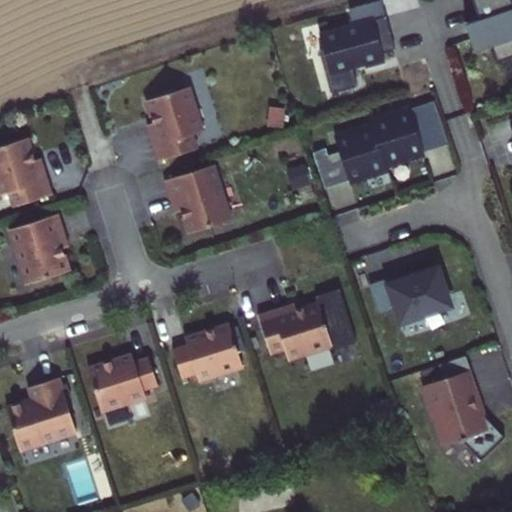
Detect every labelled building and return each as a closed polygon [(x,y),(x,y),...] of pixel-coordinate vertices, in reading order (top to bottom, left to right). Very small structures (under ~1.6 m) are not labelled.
[(511,0),(473,0),(477,9),(463,14),(475,51),(492,45),(510,39),(511,44),(511,0)] [(387,16),(320,34),(324,49),(320,50),(332,93),(358,86),(353,67),(365,63),(366,66),(385,60),(383,53),(396,50),(387,16)] [(511,44),(510,39),(492,45),(498,62),(511,56),(511,44)] [(153,125),(163,155),(201,143),(196,129),(207,125),(193,81),(151,94),(160,123),(153,125)] [(412,102),(372,116),(390,167),(424,154),(421,146),(443,138),(433,111),(417,117),(412,102)] [(390,167),(372,116),(331,131),(336,145),(315,153),(328,189),(390,167)] [(14,202),(52,190),(43,160),(36,162),(27,133),(0,141),(0,190),(9,187),(14,202)] [(230,217),(212,162),(163,178),(171,204),(178,201),(187,230),(230,217)] [(68,237),(60,211),(11,227),(29,281),(71,268),(62,239),(68,237)] [(401,267),(384,272),(394,303),(399,316),(449,299),(436,263),(415,270),(403,274),(401,267)] [(403,274),(415,270),(413,263),(401,267),(403,274)] [(378,308),(394,303),(384,272),(368,278),(378,308)] [(340,287),(258,315),(272,354),(287,349),(290,360),(357,337),(340,287)] [(451,302),(398,321),(404,337),(457,318),(451,302)] [(244,365),(231,322),(186,336),(188,343),(174,347),(183,377),(198,372),(200,379),(244,365)] [(156,384),(147,355),(133,359),(131,352),(87,366),(100,409),(144,396),(142,388),(156,384)] [(438,362),(443,377),(470,368),(465,353),(438,362)] [(443,377),(426,382),(430,394),(426,396),(435,421),(438,419),(446,442),(461,437),(462,439),(482,457),(504,433),(484,414),(481,415),(472,389),(476,388),(470,368),(443,377)] [(76,429),(59,374),(28,384),(31,396),(6,404),(20,446),(76,429)]
